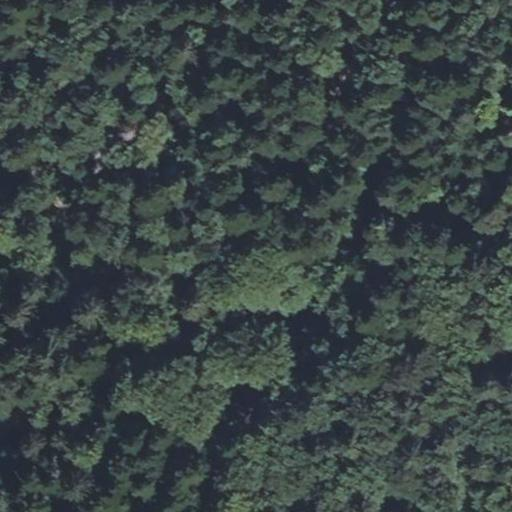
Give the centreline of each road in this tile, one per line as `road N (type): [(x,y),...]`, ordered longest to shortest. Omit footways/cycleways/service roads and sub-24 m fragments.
road 1 (track): [(0,431),(278,294),(307,294),(326,321),(308,345),(285,372),(219,413),(135,511)]
road 2 (track): [(238,312),(83,140),(65,92),(56,0)]
